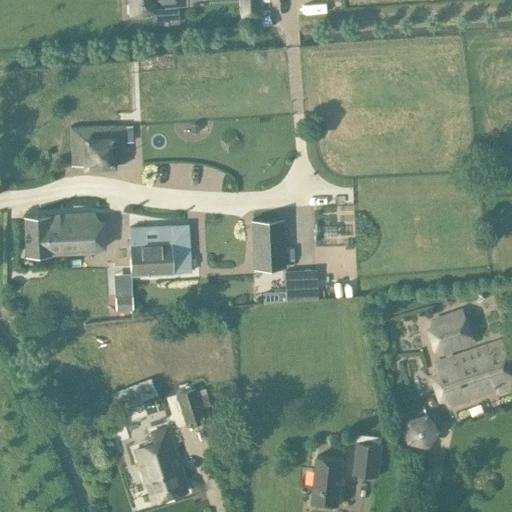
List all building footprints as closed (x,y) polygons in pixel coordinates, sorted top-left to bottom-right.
[(130,0),(131,11),(153,9),(152,5),(185,3),(184,0),(130,0)] [(255,0),(241,0),(243,14),(256,13),(255,0)] [(125,124),(70,126),(71,165),(83,164),(83,168),(116,167),(116,164),(127,163),(125,124)] [(92,212),(47,215),(25,216),(26,254),(49,253),(96,253),(96,249),(104,248),(103,221),(95,221),(92,212)] [(283,219),(253,221),(255,256),(255,268),(273,267),(285,266),(283,219)] [(188,223),(129,226),(129,276),(172,274),(172,273),(191,272),(188,223)] [(132,295),(115,296),(115,310),(133,309),(132,295)] [(440,313),(441,317),(431,320),(444,354),(474,343),(462,310),(457,311),(455,307),(440,313)] [(511,387),(511,371),(502,341),(436,362),(450,405),(496,390),(497,393),(511,387)] [(151,378),(110,394),(117,410),(158,394),(151,378)] [(175,394),(186,428),(206,422),(195,388),(175,394)] [(401,415),(401,437),(407,437),(408,442),(430,448),(442,430),(428,412),(426,413),(424,406),(401,415)] [(135,451),(140,465),(151,500),(185,490),(166,430),(152,434),(156,445),(135,451)] [(356,442),(353,465),(352,475),(379,478),(383,445),(381,445),(382,437),(358,435),(357,442),(356,442)] [(317,456),(316,465),(313,503),(339,506),(343,458),(317,456)]
